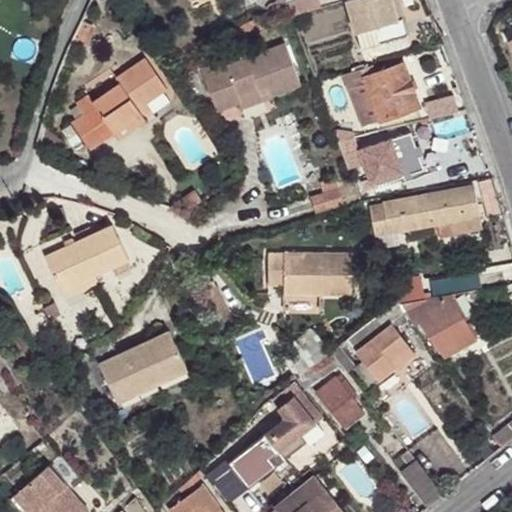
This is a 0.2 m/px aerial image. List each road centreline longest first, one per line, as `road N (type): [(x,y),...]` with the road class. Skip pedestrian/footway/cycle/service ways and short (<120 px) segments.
road 1 (unknown): [(25,159),(184,234),(215,233),(242,218),(257,195),(255,164),(240,134)]
road 2 (residential): [(78,0),(25,159),(0,185)]
road 3 (residential): [(511,178),(460,1)]
